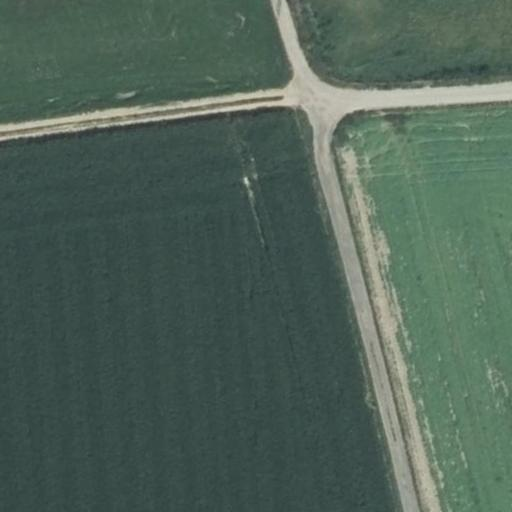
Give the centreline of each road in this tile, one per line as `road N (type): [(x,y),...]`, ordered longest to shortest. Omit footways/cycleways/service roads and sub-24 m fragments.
road 1 (track): [(411,511),(277,0)]
road 2 (track): [(0,131),(306,96),(511,95)]
